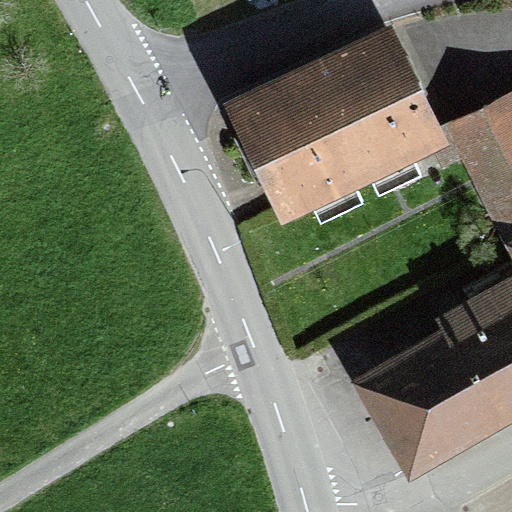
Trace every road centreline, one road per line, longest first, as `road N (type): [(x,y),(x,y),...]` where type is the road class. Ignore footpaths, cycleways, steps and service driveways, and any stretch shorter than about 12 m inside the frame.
road 1 (tertiary): [(140,98),(202,219),(255,350),(307,511)]
road 2 (track): [(0,493),(255,350)]
road 3 (residential): [(140,98),(372,0)]
